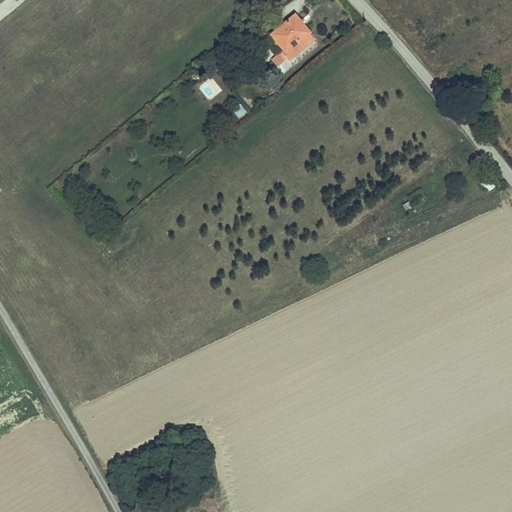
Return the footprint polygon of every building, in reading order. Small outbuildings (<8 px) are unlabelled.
[(294,15),(271,35),(284,51),(295,41),(298,43),(308,33),(309,33),(294,15)] [(313,38),(309,33),(308,33),(298,43),(295,41),(284,51),(282,53),(287,59),(313,38)] [(273,61),(278,67),(287,59),(282,53),(273,61)] [(198,87),(209,100),(221,90),(211,77),(198,87)] [(483,184),(490,190),(496,183),(489,177),(483,184)] [(184,471),(186,478),(197,474),(194,467),(184,471)]
